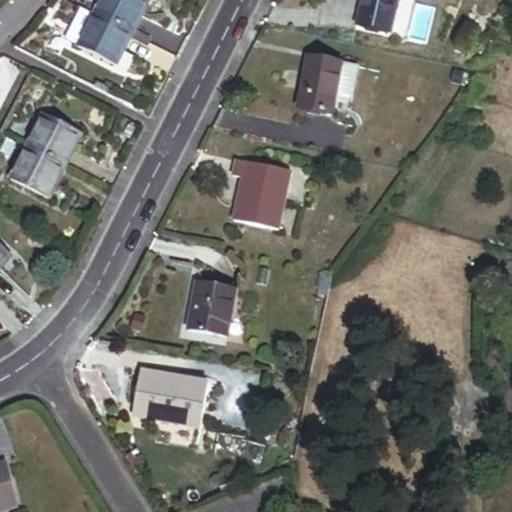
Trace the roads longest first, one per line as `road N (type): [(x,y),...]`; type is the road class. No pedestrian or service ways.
road 1 (residential): [(42,363),(101,275),(240,0)]
road 2 (residential): [(128,511),(42,363)]
